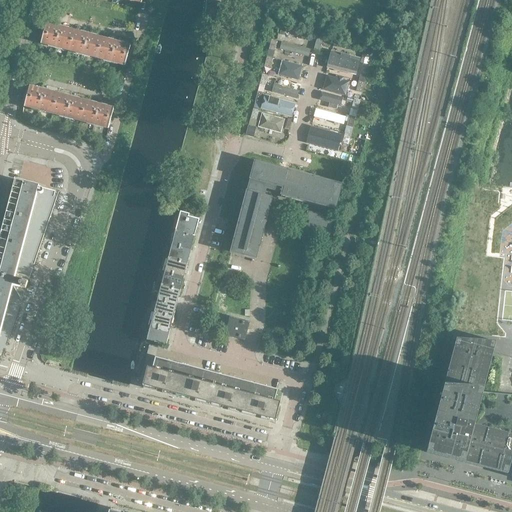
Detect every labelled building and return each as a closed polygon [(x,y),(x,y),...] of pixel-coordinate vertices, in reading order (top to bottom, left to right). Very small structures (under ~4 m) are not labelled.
[(69,50),(74,31),(62,28),(62,27),(58,26),(58,27),(46,24),(45,28),(42,27),(39,38),(42,39),(41,43),(69,50)] [(97,58),(102,39),(90,35),(86,34),(74,31),(69,50),(97,58)] [(319,54),(323,39),(317,37),(313,52),(319,54)] [(129,61),(131,51),(129,50),(130,46),(118,43),(118,42),(114,41),(113,42),(102,39),(97,58),(125,65),(126,61),(129,61)] [(274,51),(277,41),(275,40),(271,39),(269,49),(274,51)] [(311,49),(282,41),(279,49),(290,52),(289,56),(295,58),(296,54),(309,57),(311,49)] [(346,54),(331,50),(327,68),(356,76),(361,58),(353,56),(353,55),(347,53),(346,54)] [(363,51),(360,63),(370,65),(373,53),(363,51)] [(270,68),(273,58),(267,57),(264,67),(270,68)] [(278,75),(299,81),(302,66),(282,61),(278,75)] [(366,75),(369,65),(363,64),(360,74),(366,75)] [(265,86),(268,76),(262,74),(259,84),(265,86)] [(346,96),(350,81),(344,80),(344,77),(337,76),(337,78),(327,75),(323,90),(346,96)] [(362,93),(364,83),(358,81),(356,91),(362,93)] [(299,91),(273,84),(271,92),(296,99),(299,91)] [(52,113),(57,94),(46,91),(46,90),(42,89),(41,90),(29,87),(28,91),(25,90),(23,101),(25,102),(24,106),(52,113)] [(261,103),(263,93),(257,91),(255,102),(261,103)] [(341,106),(343,97),(322,91),(320,100),(330,102),(328,107),(336,109),(338,105),(341,106)] [(80,120),(85,101),(73,98),(74,98),(69,96),(69,97),(57,94),(52,113),(80,120)] [(295,103),(264,95),(260,108),(291,117),(295,103)] [(357,110),(360,100),(354,98),(351,109),(357,110)] [(112,124),(115,114),(112,113),(113,109),(101,106),(101,105),(97,104),(97,105),(85,101),(80,120),(108,128),(109,124),(112,124)] [(256,121),(259,110),(253,109),(250,119),(256,121)] [(345,116),(316,109),(314,117),(344,125),(345,121),(347,122),(349,116),(346,115),(345,116)] [(285,119),(262,113),(258,127),(281,134),(285,119)] [(352,128),(355,117),(349,116),(347,126),(352,128)] [(253,138),(256,127),(248,125),(245,135),(253,138)] [(311,126),(307,143),(338,152),(342,135),(324,130),(325,129),(313,126),(311,126)] [(348,145),(351,135),(345,133),(342,143),(348,145)] [(256,258),(271,198),(264,196),(266,188),(282,192),(281,195),(335,209),(339,193),(341,185),(288,171),(255,162),(231,252),(232,253),(232,252),(256,258)] [(26,289),(35,263),(59,192),(39,187),(39,186),(15,180),(0,238),(0,322),(10,284),(13,285),(16,290),(21,287),(26,289)] [(194,236),(199,219),(188,216),(189,214),(180,212),(175,231),(194,236)] [(326,240),(332,219),(308,212),(302,234),(326,240)] [(187,263),(194,236),(175,231),(168,258),(187,263)] [(180,290),(187,263),(168,258),(161,285),(180,290)] [(173,317),(180,290),(161,285),(154,312),(173,317)] [(166,345),(173,317),(154,312),(146,340),(166,345)] [(245,341),(248,329),(250,322),(230,317),(226,335),(225,334),(225,335),(225,336),(226,336),(226,335),(232,337),(231,337),(232,337),(238,338),(238,339),(244,340),(244,341),(245,341)] [(511,394),(498,393),(482,392),(492,357),(493,351),(494,346),(496,341),(456,338),(432,431),(430,436),(426,452),(427,453),(433,454),(435,455),(440,456),(442,457),(448,458),(449,459),(462,462),(464,462),(469,464),(471,464),(477,466),(478,466),(484,468),(485,468),(491,470),(493,470),(498,472),(500,472),(506,474),(507,474),(511,458),(511,455),(511,394)] [(277,389),(167,360),(155,357),(152,368),(148,367),(143,386),(275,421),(280,402),(274,401),(277,389)]
